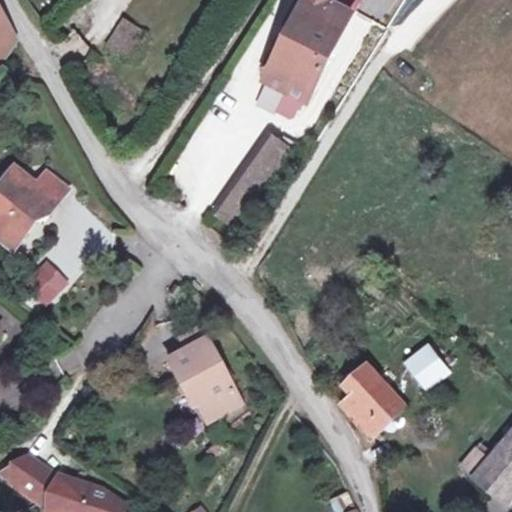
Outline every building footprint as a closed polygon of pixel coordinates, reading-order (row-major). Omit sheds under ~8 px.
[(290,88),(279,108),(297,117),(299,118),(310,98),(314,101),(361,13),(336,0),(316,0),(274,79),(290,88)] [(336,0),(361,13),(367,0),(336,0)] [(21,36),(0,3),(0,53),(6,59),(21,36)] [(154,31),(132,15),(114,44),(135,57),(154,31)] [(17,79),(24,74),(18,64),(20,63),(17,58),(7,64),(17,79)] [(263,99),(279,108),(290,88),(274,79),(263,99)] [(293,147),(275,134),(219,211),(237,224),(293,147)] [(13,163),(4,175),(9,179),(19,167),(13,163)] [(49,209),(69,183),(45,165),(35,179),(19,167),(9,179),(4,175),(0,179),(0,234),(12,244),(43,204),(49,209)] [(45,308),(70,282),(46,259),(21,285),(45,308)] [(175,278),(168,288),(175,293),(182,283),(175,278)] [(182,332),(188,344),(205,336),(199,324),(182,332)] [(241,397),(208,334),(188,344),(169,354),(175,365),(178,371),(186,386),(191,384),(207,415),(241,397)] [(412,363),(433,389),(453,371),(434,346),(412,363)] [(344,398),(372,432),(406,403),(371,359),(346,379),(354,389),(344,398)] [(157,382),(178,371),(175,365),(154,376),(157,382)] [(511,496),(511,430),(493,459),(489,463),(479,478),(510,499),(511,496)] [(114,511),(124,498),(106,486),(55,467),(26,448),(12,457),(8,474),(45,499),(44,505),(58,510),(63,511),(91,511),(92,510),(98,511),(114,511)] [(478,448),(475,453),(489,463),(493,459),(478,448)] [(464,468),(479,478),(489,463),(475,453),(464,468)] [(0,465),(0,468),(8,474),(12,457),(0,465)] [(475,483),(479,478),(464,468),(461,474),(475,483)] [(505,506),(510,499),(479,478),(475,483),(474,485),(505,506)] [(329,501),(334,511),(340,511),(353,507),(347,493),(329,501)]
